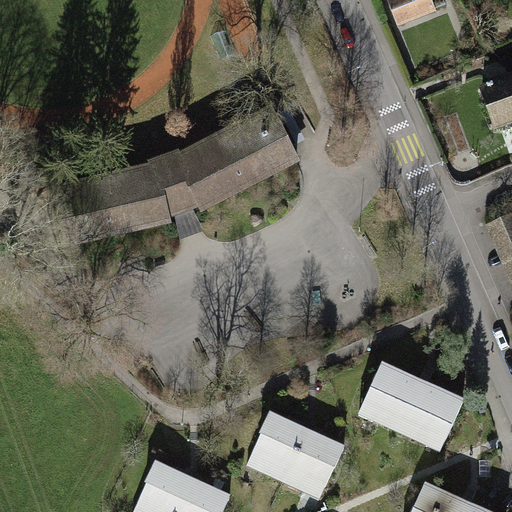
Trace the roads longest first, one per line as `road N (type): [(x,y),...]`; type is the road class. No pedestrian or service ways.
road 1 (residential): [(511,394),(340,0)]
road 2 (track): [(0,258),(151,401)]
